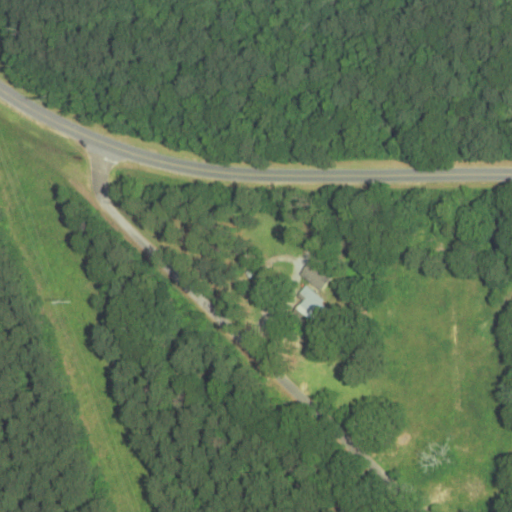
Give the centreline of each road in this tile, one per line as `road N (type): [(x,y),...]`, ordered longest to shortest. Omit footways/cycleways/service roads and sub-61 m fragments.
road 1 (tertiary): [(511,171),(209,168),(102,140),(0,87)]
road 2 (residential): [(102,140),(101,200),(419,511)]
